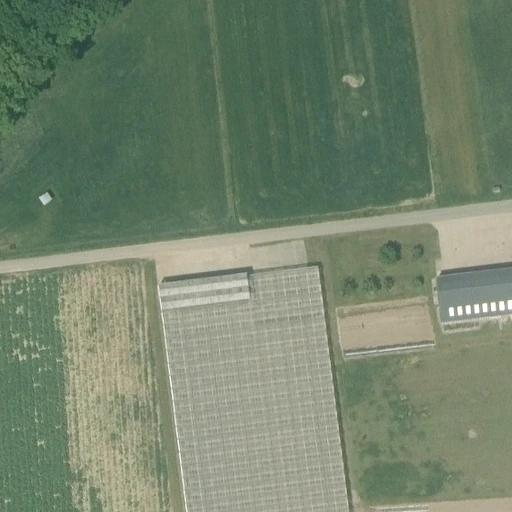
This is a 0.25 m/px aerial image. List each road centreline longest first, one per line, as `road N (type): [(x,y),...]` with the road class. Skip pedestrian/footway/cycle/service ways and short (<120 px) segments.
road 1 (unclassified): [(0,263),(511,202)]
road 2 (track): [(0,131),(125,0)]
